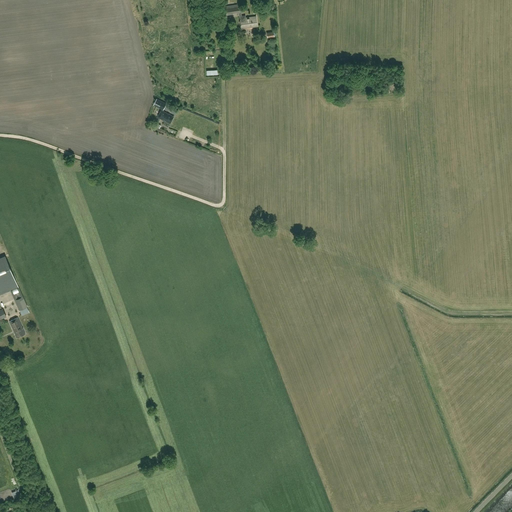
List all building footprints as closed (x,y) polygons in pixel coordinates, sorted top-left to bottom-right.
[(240,4),(226,6),(227,14),(233,13),(236,12),(236,13),(239,12),(240,19),(241,28),(257,26),(256,16),(245,18),(245,16),(242,16),(241,12),(240,4)] [(166,103),(157,98),(154,104),(163,109),(166,103)] [(162,110),(158,117),(170,124),(174,117),(162,110)] [(5,256),(0,258),(0,293),(18,286),(5,256)] [(15,300),(19,310),(28,306),(23,296),(15,300)] [(18,317),(9,321),(17,337),(25,333),(18,317)]
